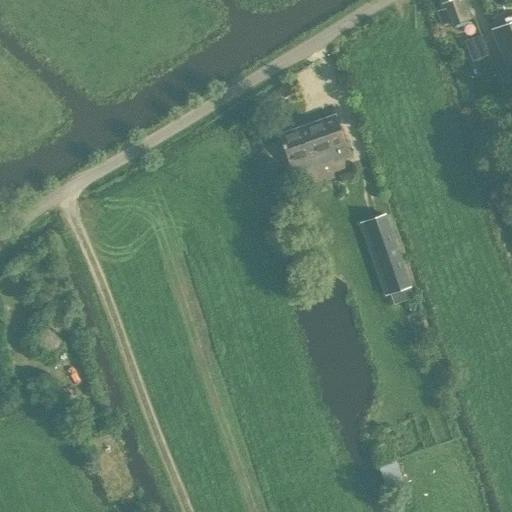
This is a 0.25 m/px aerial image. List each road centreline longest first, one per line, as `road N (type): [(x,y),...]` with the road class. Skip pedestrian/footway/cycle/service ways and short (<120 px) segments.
road 1 (unclassified): [(0,230),(385,0)]
road 2 (track): [(189,511),(57,193)]
